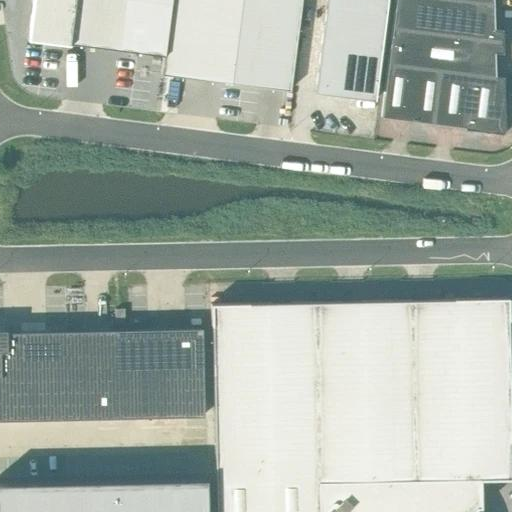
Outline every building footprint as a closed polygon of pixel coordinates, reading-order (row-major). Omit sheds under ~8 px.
[(33,0),(29,36),(157,53),(161,53),(167,0),(33,0)] [(170,0),(162,74),(289,90),(300,0),(170,0)] [(326,0),(315,92),(374,100),(387,0),(326,0)] [(455,0),(394,0),(392,27),(502,41),(502,29),(495,28),(494,5),(455,0)] [(502,53),(502,41),(392,27),(387,63),(446,69),(496,75),(495,52),(501,53),(502,53)] [(381,113),(380,117),(432,123),(440,124),(446,69),(387,63),(381,113)] [(446,69),(440,124),(464,127),(464,129),(504,134),(504,113),(503,81),(503,76),(496,75),(446,69)] [(212,342),(215,511),(470,511),(476,507),(480,507),(479,479),(511,478),(511,458),(510,458),(507,318),(508,318),(508,296),(453,297),(453,298),(248,302),(248,301),(210,302),(211,342),(212,342)] [(124,326),(124,312),(114,312),(115,327),(124,326)] [(6,328),(0,328),(0,419),(203,415),(201,327),(6,331),(6,328)] [(205,511),(205,477),(0,481),(0,511),(205,511)]
